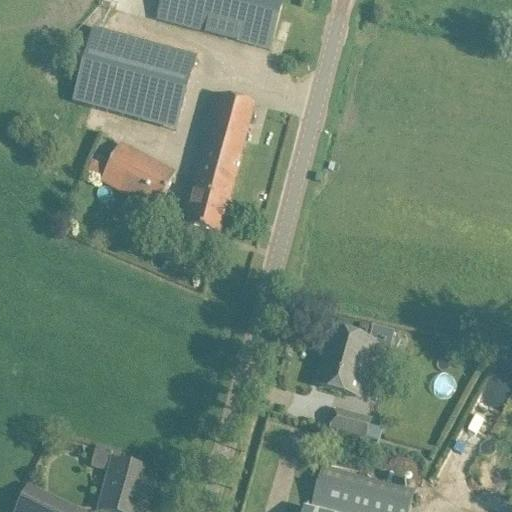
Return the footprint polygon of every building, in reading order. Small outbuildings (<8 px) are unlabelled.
[(163,0),(158,22),(270,52),(284,0),(163,0)] [(195,59),(94,31),(74,103),(175,131),(195,59)] [(216,97),(187,207),(192,208),(187,229),(220,238),(255,108),(216,97)] [(101,183),(139,203),(157,213),(175,177),(162,170),(138,158),(120,149),(101,183)] [(325,353),(329,354),(319,389),(356,400),(365,370),(367,370),(374,345),(331,332),(325,353)] [(332,430),(380,444),(383,433),(370,429),(372,422),(337,412),(332,430)] [(106,493),(101,511),(137,511),(138,511),(142,511),(142,508),(139,508),(143,495),(149,496),(155,475),(136,470),(118,465),(114,464),(111,475),(106,493)] [(320,474),(311,511),(310,511),(307,511),(304,511),(303,511),(409,511),(413,498),(339,479),(320,474)] [(17,511),(73,511),(28,490),(17,511)]
